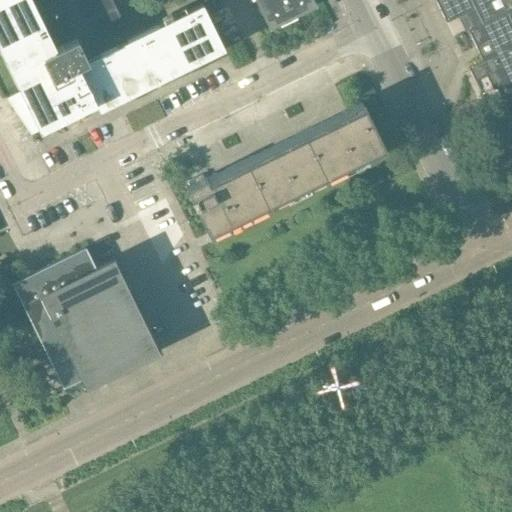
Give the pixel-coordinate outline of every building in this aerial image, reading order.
[(55,0),(41,0),(33,4),(30,0),(0,0),(0,44),(41,128),(83,108),(95,102),(97,107),(222,46),(201,3),(124,41),(117,26),(123,24),(111,0),(69,0),(59,5),(55,0)] [(255,0),(267,24),(312,2),(311,0),(255,0)] [(511,0),(434,0),(445,22),(465,13),(472,27),(467,30),(475,45),(489,38),(496,51),(467,66),(474,81),(489,74),(503,103),(511,98),(511,114),(495,123),(502,139),(511,133),(511,0)] [(205,177),(185,186),(208,233),(383,148),(360,101),(351,105),(351,107),(346,110),(206,178),(205,177)] [(113,279),(102,284),(95,270),(115,261),(114,259),(95,268),(84,246),(11,282),(62,387),(79,379),(82,386),(158,348),(148,328),(139,332),(113,279)]
